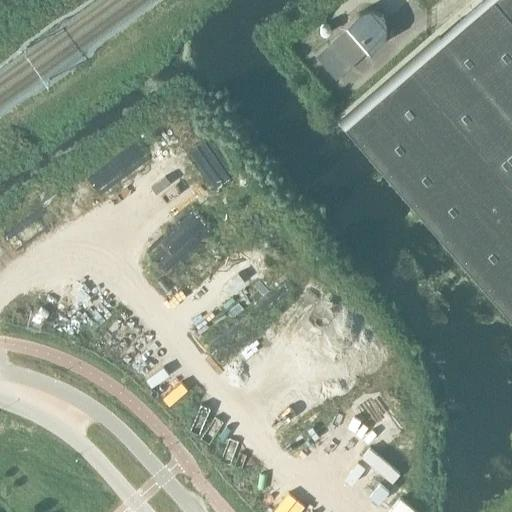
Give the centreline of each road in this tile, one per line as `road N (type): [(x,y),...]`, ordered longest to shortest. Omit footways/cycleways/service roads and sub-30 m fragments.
road 1 (unclassified): [(191,511),(93,408),(60,388),(0,370)]
road 2 (unclassified): [(0,403),(81,442),(145,511)]
